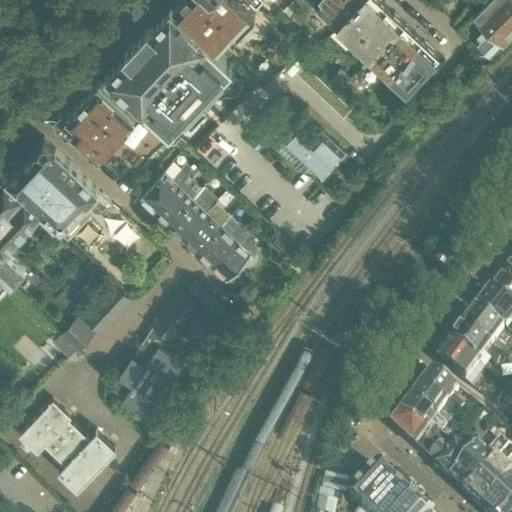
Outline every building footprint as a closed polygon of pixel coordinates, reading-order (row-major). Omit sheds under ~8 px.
[(173,4),(212,41),(221,51),(226,46),(218,38),(229,27),(236,34),(254,14),(238,0),(176,0),(174,3),(173,4)] [(334,22),(337,25),(360,0),(321,0),(323,1),(318,7),(321,9),(318,12),(332,25),(334,22)] [(360,0),(337,25),(371,56),(404,22),(380,0),(360,0)] [(511,0),(483,0),(480,4),(495,18),(499,13),(511,25),(511,0)] [(495,18),(480,4),(470,14),(485,28),(482,31),(486,35),(480,41),(486,47),(482,50),(490,58),(511,35),(511,25),(499,13),(495,18)] [(107,73),(107,74),(143,107),(146,110),(147,110),(169,132),(220,78),(225,82),(239,67),(221,51),(212,41),(209,44),(172,9),(172,8),(171,6),(150,27),(148,26),(125,50),(127,52),(111,68),(107,73)] [(284,26),(289,21),(280,12),(274,18),(283,27),(284,26)] [(289,21),(284,26),(291,33),(299,25),(292,18),(289,21)] [(404,22),(371,56),(406,89),(439,54),(404,22)] [(330,79),(339,89),(348,81),(352,77),(341,67),(330,79)] [(143,107),(107,74),(99,83),(98,82),(96,84),(97,84),(90,91),(75,106),(76,107),(69,114),(69,113),(67,115),(60,114),(54,120),(56,128),(57,129),(66,138),(66,137),(75,146),(81,140),(98,156),(111,141),(143,107)] [(348,81),(339,89),(346,97),(355,88),(348,81)] [(308,164),(322,177),(346,151),(321,128),(312,138),(282,109),(267,125),(270,127),(262,135),(301,171),(308,164)] [(401,133),(412,143),(427,127),(416,117),(401,133)] [(44,137),(7,176),(41,210),(42,210),(67,234),(90,209),(92,211),(99,212),(111,200),(44,137)] [(141,196),(155,209),(187,174),(192,170),(185,163),(181,167),(173,160),(141,196)] [(0,274),(8,282),(11,285),(25,270),(4,250),(5,249),(5,248),(41,210),(7,176),(4,174),(0,178),(0,274)] [(155,209),(169,222),(201,188),(187,174),(155,209)] [(169,222),(184,236),(219,198),(212,192),(204,184),(201,188),(169,222)] [(184,236),(198,250),(231,216),(223,208),(226,204),(224,202),(233,193),(228,189),(219,198),(184,236)] [(198,250),(212,263),(245,229),(231,216),(198,250)] [(430,237),(441,244),(450,230),(439,223),(430,237)] [(245,229),(212,263),(227,277),(260,241),(252,234),(251,235),(245,229)] [(294,251),(277,235),(271,242),(281,251),(276,255),(284,262),(294,251)] [(511,265),(502,278),(511,285),(511,265)] [(0,290),(8,282),(0,274),(0,290)] [(511,285),(502,278),(491,292),(511,307),(511,285)] [(127,293),(121,287),(120,286),(115,282),(111,286),(83,316),(101,332),(111,321),(133,298),(132,298),(129,294),(127,293)] [(255,295),(244,285),(240,289),(236,294),(244,301),(246,303),(246,304),(249,301),(251,299),(255,295)] [(165,334),(170,339),(202,305),(184,289),(152,323),(165,334)] [(511,307),(491,292),(478,309),(511,335),(511,307)] [(511,341),(476,312),(464,329),(501,358),(507,362),(508,362),(511,356),(511,341)] [(76,348),(77,348),(78,350),(95,332),(77,315),(61,333),(76,348)] [(464,329),(451,346),(479,366),(486,357),(496,365),(501,358),(464,329)] [(113,386),(123,397),(123,398),(126,400),(147,414),(184,359),(159,343),(154,350),(154,351),(146,363),(132,354),(119,375),(120,376),(113,386)] [(479,366),(451,346),(439,363),(471,387),(484,370),(479,366)] [(433,371),(422,385),(459,413),(464,406),(452,397),(457,390),(433,371)] [(422,385),(412,399),(437,418),(441,412),(453,420),(459,413),(422,385)] [(0,401),(0,417),(5,422),(24,402),(11,390),(0,401)] [(116,447),(111,442),(98,430),(97,428),(95,430),(96,430),(89,437),(87,434),(87,433),(86,433),(85,433),(69,417),(71,415),(53,398),(51,400),(50,400),(49,401),(49,402),(43,408),(42,409),(36,416),(35,416),(34,417),(35,417),(28,424),(27,425),(21,432),(20,432),(19,433),(21,435),(36,449),(36,450),(37,451),(39,449),(45,442),(61,458),(61,459),(62,460),(63,459),(65,462),(59,469),(59,468),(58,470),(59,471),(77,487),(78,488),(116,447)] [(412,399),(401,413),(449,451),(453,445),(441,435),(441,434),(431,426),(437,418),(412,399)] [(392,426),(438,469),(449,451),(401,413),(392,426)] [(139,429),(148,435),(157,422),(148,416),(139,429)] [(438,469),(452,481),(477,445),(485,435),(480,431),(475,438),(474,437),(473,438),(464,430),(453,445),(449,451),(438,469)] [(462,491),(467,496),(508,449),(500,441),(487,455),(477,445),(452,481),(462,491)] [(471,499),(482,509),(511,477),(504,469),(511,459),(511,450),(509,448),(508,449),(467,496),(471,499)] [(152,450),(132,478),(140,484),(160,455),(152,450)] [(360,511),(422,511),(424,510),(390,478),(378,467),(349,499),(362,510),(360,511)] [(326,476),(322,491),(346,497),(349,481),(326,476)] [(507,511),(511,507),(511,477),(482,509),(485,511),(507,511)] [(128,483),(108,511),(121,511),(137,489),(128,483)]
